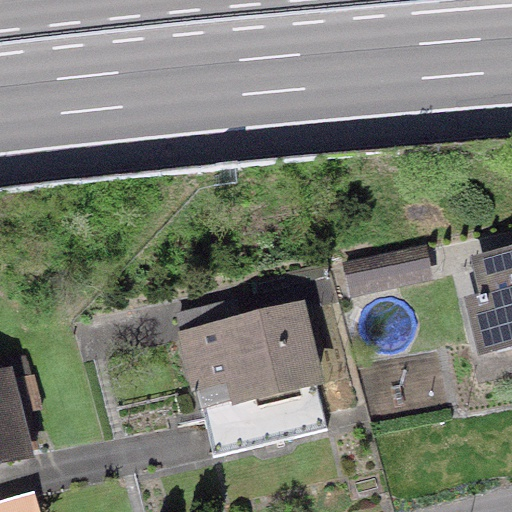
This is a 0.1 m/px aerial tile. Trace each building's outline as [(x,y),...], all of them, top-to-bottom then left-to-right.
[(471,310),(481,349),(511,341),(511,260),(478,269),(485,301),(473,303),(474,309),(471,310)] [(345,290),(375,283),(371,263),(341,270),(345,290)] [(210,459),(322,432),(294,312),(235,328),(229,307),(176,320),(202,432),(203,431),(210,459)] [(0,463),(19,459),(18,454),(30,451),(12,379),(0,381),(0,463)] [(30,511),(27,499),(0,505),(0,511),(30,511)]
